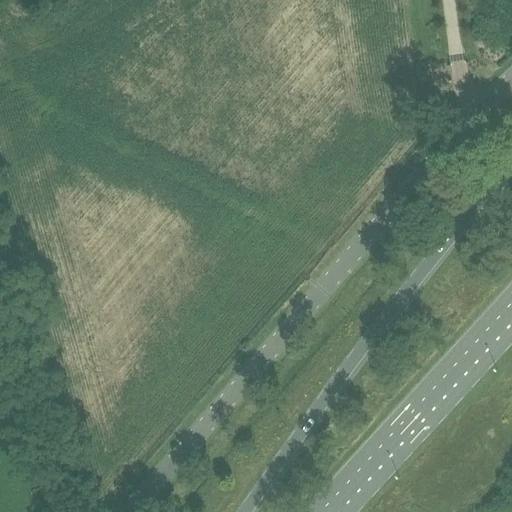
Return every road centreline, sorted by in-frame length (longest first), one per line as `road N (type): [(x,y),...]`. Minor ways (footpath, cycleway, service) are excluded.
road 1 (unclassified): [(134,511),(359,241),(511,79)]
road 2 (primary): [(511,164),(331,389),(246,511)]
road 3 (primary): [(323,511),(511,304)]
